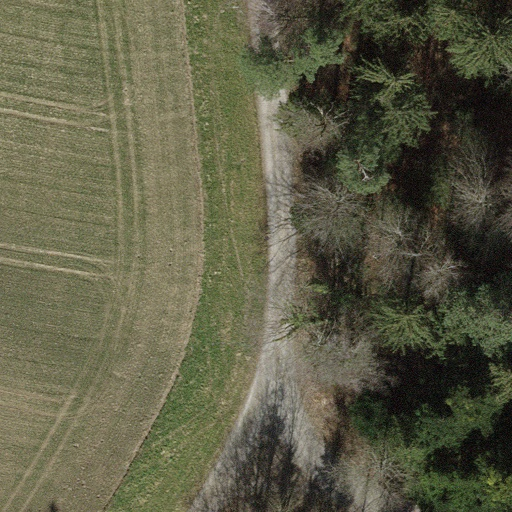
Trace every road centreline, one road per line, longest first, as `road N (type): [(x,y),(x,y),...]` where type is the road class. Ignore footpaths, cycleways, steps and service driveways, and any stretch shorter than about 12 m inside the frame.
road 1 (track): [(260,0),(284,174),(279,339),(249,457)]
road 2 (track): [(249,457),(399,511)]
